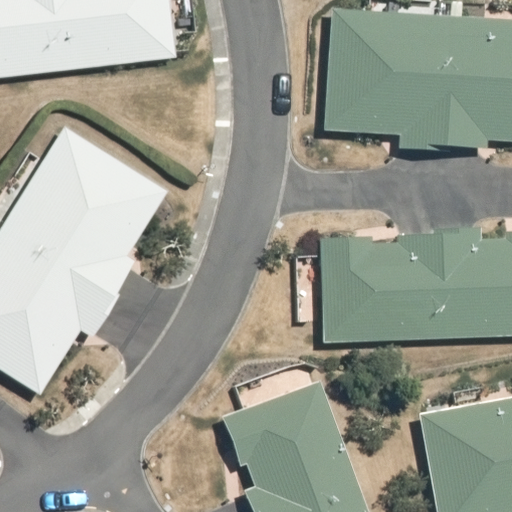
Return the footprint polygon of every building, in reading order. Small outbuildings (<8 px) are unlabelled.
[(0,0),(0,80),(180,63),(176,17),(189,16),(187,0),(0,0)] [(511,108),(511,0),(320,0),(316,100),(511,108)] [(0,355),(27,372),(155,165),(63,109),(0,210),(0,355)] [(511,207),(324,210),(325,315),(511,313),(511,207)] [(365,511),(319,367),(229,396),(266,511),(365,511)] [(511,478),(511,374),(408,396),(428,495),(511,478)]
